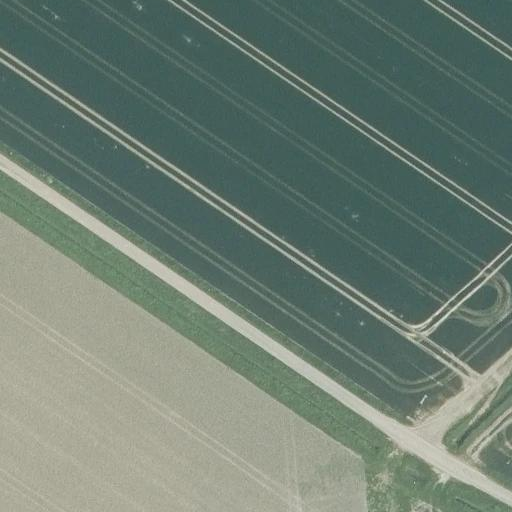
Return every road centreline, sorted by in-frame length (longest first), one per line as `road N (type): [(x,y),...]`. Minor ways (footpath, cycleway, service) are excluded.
road 1 (unclassified): [(511,502),(351,403),(0,163)]
road 2 (track): [(419,447),(511,360)]
